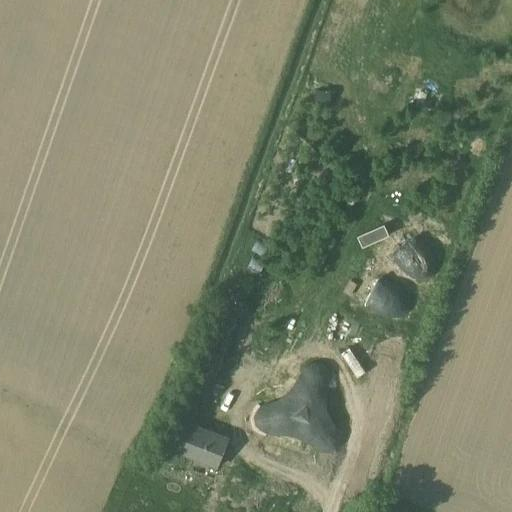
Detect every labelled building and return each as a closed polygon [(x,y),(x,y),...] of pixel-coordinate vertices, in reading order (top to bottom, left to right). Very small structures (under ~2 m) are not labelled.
[(426,235),(425,234),(422,238),(419,240),(415,242),(410,242),(406,242),(404,241),(402,239),(401,242),(400,246),(400,250),(401,253),(401,257),(402,260),(404,263),(405,267),(408,271),(409,272),(410,274),(412,275),(415,277),(417,278),(419,279),(420,280),(422,280),(423,280),(424,280),(425,279),(427,279),(429,278),(430,277),(431,276),(433,273),(434,271),(435,269),(436,265),(436,261),(436,255),(435,251),(433,245),(431,241),(430,239),(426,235)] [(257,269),(263,249),(242,242),(236,263),(257,269)] [(387,277),(385,277),(384,281),(382,284),(378,288),(374,289),(370,290),(367,289),(365,289),(365,292),(366,296),(367,299),(368,302),(370,306),(371,309),(374,311),(376,314),(380,317),(381,318),(383,319),(385,320),(388,321),(391,322),(393,322),(394,322),(396,322),(397,321),(398,321),(399,320),(401,319),(402,318),(403,316),(404,315),(405,312),(405,309),(405,307),(405,304),(404,299),(402,294),(400,290),(396,285),(393,282),(391,280),(387,277)] [(215,381),(236,322),(213,314),(184,395),(199,401),(208,378),(215,381)] [(349,316),(345,324),(385,341),(389,333),(349,316)] [(175,417),(164,447),(217,467),(228,438),(175,417)]
